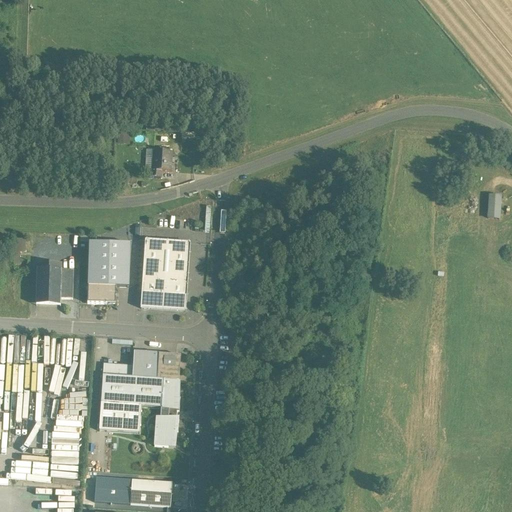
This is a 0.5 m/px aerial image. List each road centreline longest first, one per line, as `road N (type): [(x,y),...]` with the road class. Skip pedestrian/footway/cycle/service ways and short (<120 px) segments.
road 1 (residential): [(212,337),(0,323)]
road 2 (residential): [(200,511),(212,337)]
road 3 (residential): [(212,337),(219,205)]
